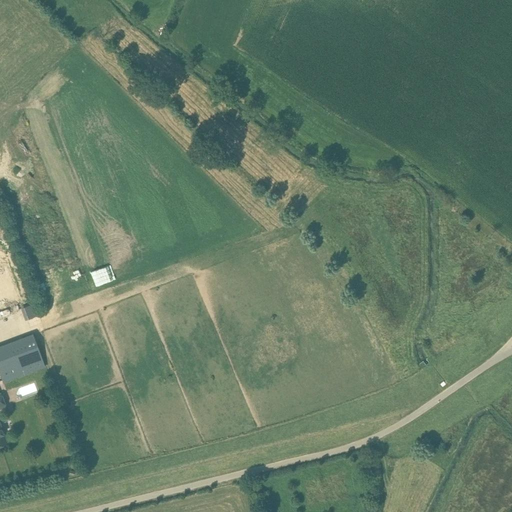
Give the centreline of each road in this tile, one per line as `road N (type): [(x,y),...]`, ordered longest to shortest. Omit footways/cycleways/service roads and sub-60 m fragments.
road 1 (unclassified): [(93,511),(352,446),(500,357)]
road 2 (track): [(428,405),(6,511)]
